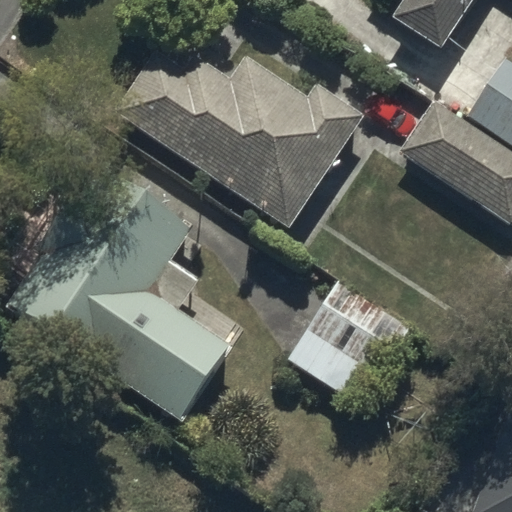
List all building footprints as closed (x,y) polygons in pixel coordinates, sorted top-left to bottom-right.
[(384,0),(404,13),(394,28),(443,60),(481,0),(384,0)] [(157,60),(115,127),(293,241),(365,130),(316,98),(309,110),(245,69),(232,89),(194,65),(185,78),(157,60)] [(511,68),(506,65),(464,129),(511,159),(511,68)] [(511,234),(511,160),(434,109),(400,162),(511,234)] [(29,282),(4,318),(183,440),(236,363),(179,324),(201,292),(172,273),(194,240),(100,176),(60,235),(37,219),(5,266),(29,282)] [(413,338),(336,291),(292,364),(370,411),(413,338)] [(0,511),(55,511),(90,461),(21,415),(0,446),(0,511)] [(266,511),(169,447),(137,495),(163,511),(266,511)]
